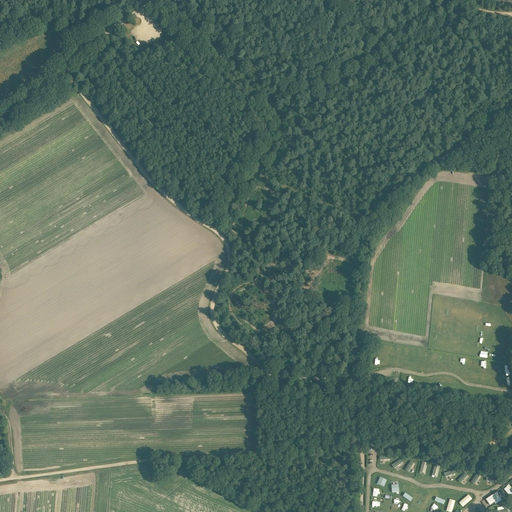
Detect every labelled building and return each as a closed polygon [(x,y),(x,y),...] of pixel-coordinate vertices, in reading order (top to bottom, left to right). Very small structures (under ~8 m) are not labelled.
[(400,458),(392,465),(395,468),(403,462),(400,458)] [(409,472),(414,462),(411,460),(406,469),(409,472)] [(465,471),(458,480),(462,483),(469,474),(465,471)] [(475,484),(481,475),(477,473),(472,482),(475,484)] [(378,484),(385,487),(388,480),(381,477),(378,484)] [(405,492),(403,496),(411,501),(414,498),(405,492)] [(496,503),(502,499),(498,492),(487,499),(490,505),(495,502),(496,503)] [(463,507),(473,499),(469,494),(459,503),(463,507)] [(450,499),(447,511),(450,511),(452,511),(455,500),(450,499)]
